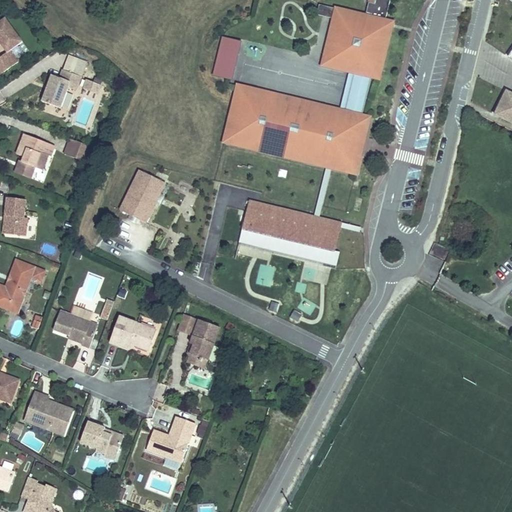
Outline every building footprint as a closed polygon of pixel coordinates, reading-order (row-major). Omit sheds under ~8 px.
[(362,16),(316,5),(313,18),(328,21),(318,63),(347,70),(370,75),(379,78),(392,22),(386,21),(390,0),(373,0),(372,5),(365,3),(362,16)] [(0,19),(0,54),(1,56),(0,56),(0,71),(12,63),(4,52),(16,43),(0,19)] [(223,36),(212,75),(232,80),(243,41),(223,36)] [(511,91),(507,90),(496,114),(511,121),(511,51),(509,56),(511,57),(511,91)] [(347,70),(339,106),(361,112),(370,75),(347,70)] [(78,80),(57,72),(54,81),(47,78),(37,102),(56,110),(65,88),(73,91),(78,80)] [(98,95),(102,85),(87,79),(83,88),(98,95)] [(361,112),(339,106),(238,83),(224,142),(355,173),(369,113),(361,112)] [(48,149),(20,138),(12,158),(18,160),(14,170),(26,175),(28,169),(36,172),(42,158),(44,159),(48,149)] [(85,166),(91,151),(67,141),(61,156),(85,166)] [(322,216),(331,170),(324,169),(316,215),(322,216)] [(26,175),(14,170),(12,176),(23,180),(26,175)] [(159,195),(164,184),(137,172),(119,212),(129,217),(137,221),(145,224),(153,206),(159,195)] [(158,207),(163,197),(159,195),(153,206),(158,207)] [(2,200),(1,219),(5,218),(4,237),(22,238),(24,220),(20,220),(21,201),(2,200)] [(240,245),(335,265),(344,220),(249,201),(240,245)] [(135,226),(137,221),(129,217),(126,221),(135,226)] [(30,270),(13,264),(4,290),(0,288),(0,312),(13,318),(30,270)] [(100,318),(108,321),(115,301),(107,299),(100,318)] [(87,322),(56,311),(50,330),(65,335),(63,341),(86,349),(94,328),(86,326),(87,322)] [(294,311),(291,319),(300,322),(303,314),(294,311)] [(35,314),(32,327),(39,329),(43,316),(35,314)] [(152,331),(116,319),(108,343),(116,345),(117,342),(126,345),(127,343),(146,349),(152,331)] [(204,370),(218,330),(196,322),(188,345),(191,346),(185,364),(204,370)] [(15,381),(0,376),(0,401),(8,404),(15,381)] [(33,409),(27,424),(60,437),(69,414),(43,403),(44,400),(31,395),(26,406),(33,409)] [(33,409),(26,406),(20,421),(27,424),(33,409)] [(180,459),(192,427),(173,419),(167,438),(150,432),(143,452),(161,459),(163,453),(180,459)] [(12,423),(7,436),(14,438),(19,425),(12,423)] [(120,436),(85,424),(78,442),(90,447),(89,451),(100,455),(102,450),(113,454),(120,436)] [(113,454),(102,450),(100,458),(110,462),(113,454)] [(180,459),(163,453),(161,459),(178,465),(180,459)] [(11,474),(0,469),(0,489),(5,491),(11,474)] [(25,481),(18,500),(26,503),(35,507),(32,511),(50,511),(48,505),(53,491),(43,487),(42,489),(33,486),(34,484),(25,481)] [(32,511),(35,507),(26,503),(22,511),(32,511)]
